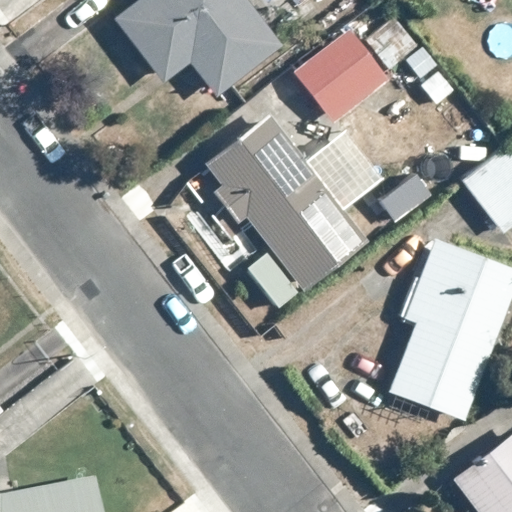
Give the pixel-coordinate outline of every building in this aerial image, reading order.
[(249,0),(135,0),(114,17),(165,83),(190,64),(218,99),(286,46),(249,0)] [(381,77),(338,22),(281,66),(323,121),(381,77)] [(271,112),(203,163),(222,188),(217,192),(240,224),(247,218),(303,292),(369,242),(271,112)] [(511,137),(457,182),(495,228),(511,213),(511,137)] [(416,323),(390,391),(465,420),(511,296),(511,269),(434,240),(404,318),(416,323)] [(511,511),(511,434),(452,481),(475,511),(511,511)] [(0,494),(0,493),(0,511),(101,511),(95,476),(0,494)]
